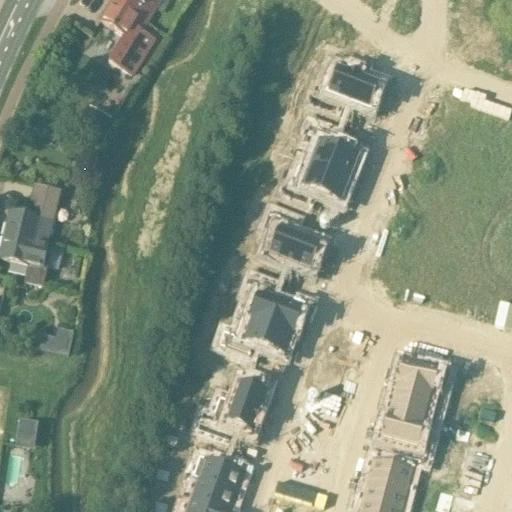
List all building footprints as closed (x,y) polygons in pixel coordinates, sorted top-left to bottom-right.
[(116,0),(113,6),(147,27),(164,0),(150,0),(149,1),(146,0),(116,0)] [(139,64),(153,41),(143,34),(147,27),(113,6),(101,26),(125,41),(118,52),(139,64)] [(316,92),(310,106),(333,115),(338,103),(369,115),(379,90),(360,82),(361,81),(348,75),(347,77),(328,69),(319,94),(316,92)] [(452,100),(441,125),(462,133),(453,154),(476,163),(494,116),(492,116),(494,111),(479,105),(477,110),(452,100)] [(305,120),(283,111),(279,122),(301,131),(305,120)] [(106,129),(85,117),(77,132),(98,144),(106,129)] [(310,130),(305,143),(318,148),(310,168),(310,169),(350,185),(358,162),(328,151),(333,139),(310,130)] [(90,152),(80,146),(76,152),(85,158),(85,159),(91,164),(97,156),(90,152)] [(419,178),(413,192),(416,193),(415,196),(440,206),(456,164),(432,154),(422,179),(419,178)] [(288,185),(283,198),(306,207),(311,195),(341,207),(350,185),(310,169),(310,168),(301,165),(293,186),(288,185)] [(10,215),(4,238),(47,249),(60,195),(35,188),(31,202),(44,205),(40,222),(10,215)] [(426,210),(421,223),(443,231),(448,218),(426,210)] [(273,234),(264,258),(311,276),(321,251),(289,238),(294,226),(271,217),(266,231),(273,234)] [(451,226),(445,249),(458,253),(464,230),(451,226)] [(464,230),(458,253),(471,256),(477,233),(464,230)] [(25,284),(43,289),(47,272),(52,250),(47,249),(4,238),(0,255),(0,262),(28,269),(25,284)] [(389,255),(377,285),(395,292),(397,287),(421,297),(431,273),(389,255)] [(470,270),(459,311),(484,318),(495,277),(470,270)] [(511,281),(495,277),(484,318),(510,325),(511,316),(511,281)] [(249,298),(241,320),(243,321),(243,320),(292,337),(291,338),(293,339),(301,315),(270,304),(274,292),(251,284),(246,297),(249,298)] [(224,337),(219,350),(249,361),(254,349),(284,360),(291,338),(292,337),(243,320),(243,321),(235,341),(224,337)] [(67,358),(69,348),(57,345),(58,343),(41,340),(39,353),(67,358)] [(402,364),(396,387),(397,387),(398,386),(432,395),(432,396),(433,397),(433,395),(439,374),(423,369),(424,366),(408,362),(407,365),(402,364)] [(397,387),(393,403),(428,413),(432,396),(432,395),(398,386),(397,387)] [(203,420),(198,434),(228,444),(232,432),(251,439),(255,429),(260,416),(259,416),(266,396),(241,387),(233,407),(220,402),(212,423),(203,420)] [(493,401),(490,411),(503,414),(505,405),(493,401)] [(389,420),(388,421),(423,430),(423,429),(428,413),(393,403),(389,420)] [(465,404),(462,413),(475,417),(477,407),(465,404)] [(382,439),(381,442),(386,444),(389,444),(404,448),(400,461),(424,467),(428,453),(419,451),(425,429),(423,429),(423,430),(388,421),(389,420),(387,419),(384,432),(382,439)] [(22,420),(18,447),(37,450),(41,423),(22,420)] [(458,429),(456,439),(468,442),(471,433),(458,429)] [(166,435),(163,445),(176,448),(178,438),(166,435)] [(200,461),(192,482),(197,484),(197,483),(237,497),(244,477),(200,461)] [(373,462),(367,482),(408,493),(414,473),(373,462)] [(159,469),(157,478),(168,481),(171,472),(159,469)] [(367,482),(362,502),(398,511),(403,511),(408,493),(367,482)] [(197,484),(190,502),(217,511),(231,511),(237,497),(197,483),(197,484)] [(441,492),(439,501),(451,505),(454,496),(441,492)] [(439,501),(436,511),(441,511),(449,511),(451,505),(439,501)] [(157,502),(155,511),(160,511),(166,511),(169,504),(157,502)] [(186,511),(217,511),(190,502),(186,511)] [(359,511),(398,511),(362,502),(359,511)]
